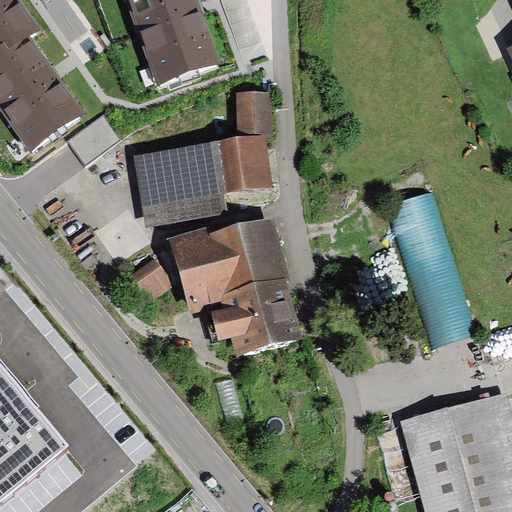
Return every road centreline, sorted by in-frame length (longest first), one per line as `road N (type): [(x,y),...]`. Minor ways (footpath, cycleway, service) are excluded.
road 1 (residential): [(277,0),(286,164),(305,271),(351,396),(351,511)]
road 2 (secondary): [(0,213),(248,511)]
